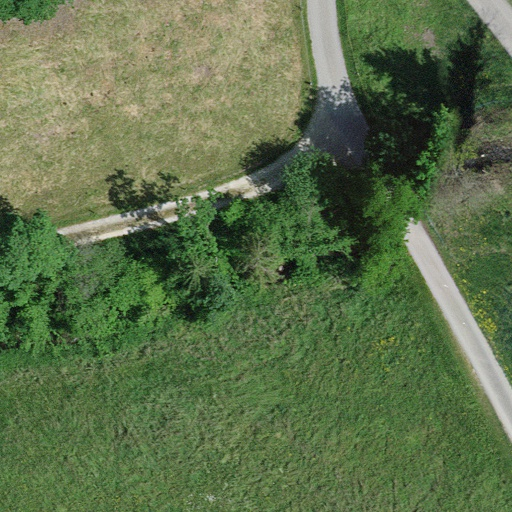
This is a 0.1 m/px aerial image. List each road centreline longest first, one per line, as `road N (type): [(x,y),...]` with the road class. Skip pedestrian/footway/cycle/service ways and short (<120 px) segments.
road 1 (track): [(0,254),(222,196),(272,177),(347,123)]
road 2 (track): [(511,420),(347,123)]
